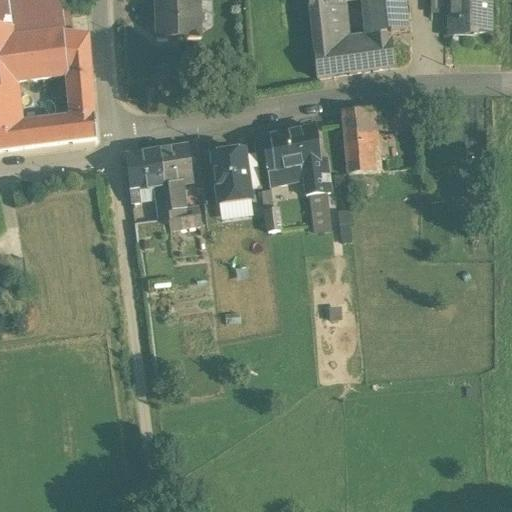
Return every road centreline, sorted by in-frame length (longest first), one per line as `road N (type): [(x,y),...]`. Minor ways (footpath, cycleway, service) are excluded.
road 1 (residential): [(112,144),(299,101),(511,87)]
road 2 (track): [(159,511),(112,144)]
road 3 (residential): [(112,144),(105,0)]
